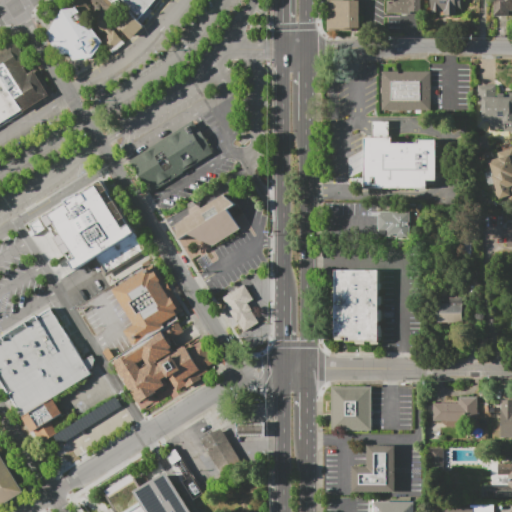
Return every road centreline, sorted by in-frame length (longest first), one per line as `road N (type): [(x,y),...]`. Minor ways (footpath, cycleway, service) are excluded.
road 1 (residential): [(16,9),(242,374)]
road 2 (primary): [(285,49),(285,298)]
road 3 (primary): [(312,368),(309,123)]
road 4 (residential): [(285,49),(511,48)]
road 5 (residential): [(312,368),(511,369)]
road 6 (residential): [(214,392),(68,483)]
road 7 (primary): [(285,368),(283,511)]
